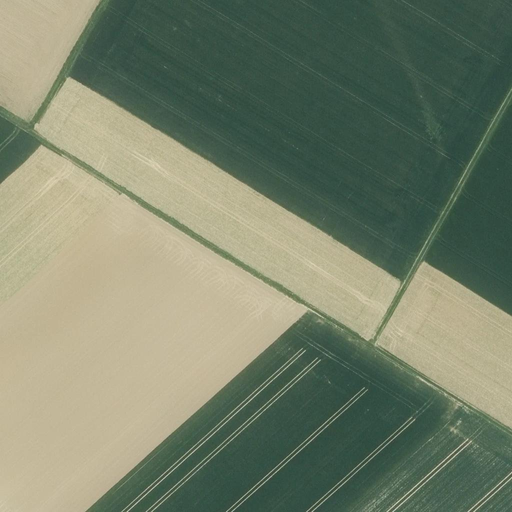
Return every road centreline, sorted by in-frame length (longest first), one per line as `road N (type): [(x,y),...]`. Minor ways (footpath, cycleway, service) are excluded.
road 1 (track): [(511,91),(370,344),(511,433)]
road 2 (track): [(41,143),(370,344)]
road 3 (track): [(121,0),(41,143),(0,117)]
